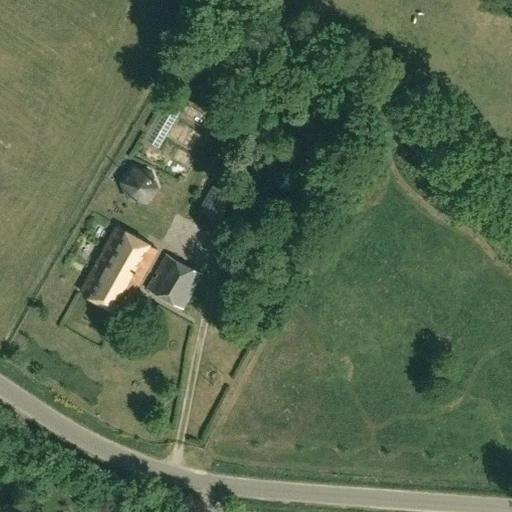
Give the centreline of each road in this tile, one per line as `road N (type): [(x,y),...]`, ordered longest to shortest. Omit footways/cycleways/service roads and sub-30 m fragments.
road 1 (unclassified): [(511,509),(150,472),(96,450),(0,389)]
road 2 (track): [(254,0),(511,225)]
